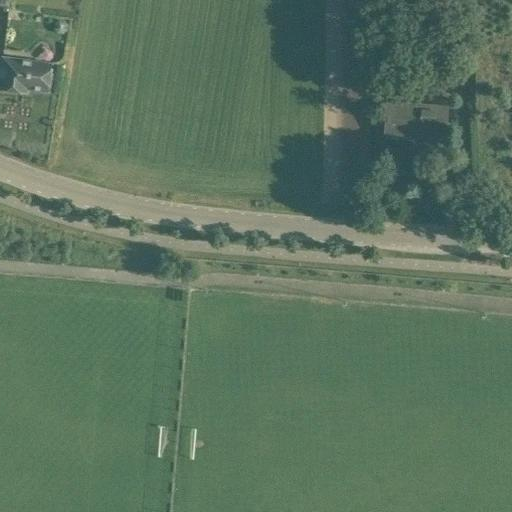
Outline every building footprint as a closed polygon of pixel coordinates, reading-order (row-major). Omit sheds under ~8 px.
[(398,31),(396,32),(387,42),(399,52),(409,41),(400,33),(398,31)] [(450,75),(467,74),(474,74),(473,50),(467,50),(466,38),(449,39),(450,75)] [(50,73),(51,64),(3,57),(0,76),(0,89),(16,91),(16,87),(48,91),(49,82),(52,82),(53,74),(50,73)] [(402,64),(391,64),(391,75),(402,75),(402,64)] [(445,137),(447,106),(387,103),(385,133),(445,137)]
